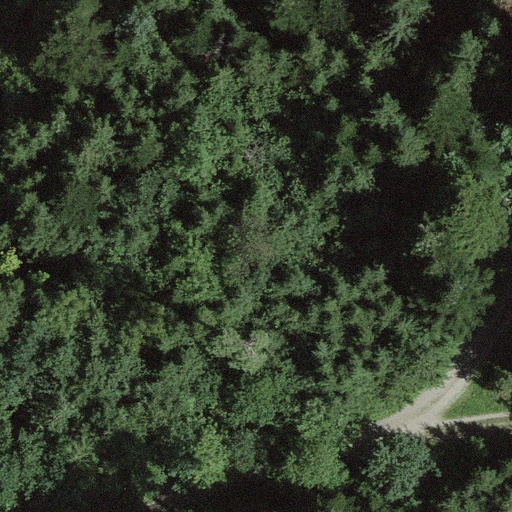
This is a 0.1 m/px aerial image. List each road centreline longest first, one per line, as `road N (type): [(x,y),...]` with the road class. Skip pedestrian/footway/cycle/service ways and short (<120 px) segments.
road 1 (track): [(0,497),(511,421)]
road 2 (track): [(511,269),(403,435)]
